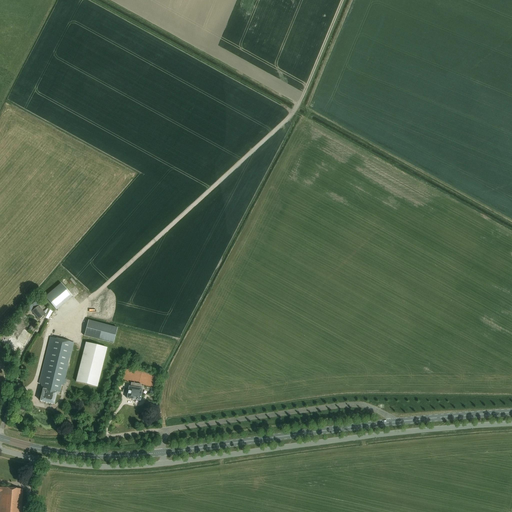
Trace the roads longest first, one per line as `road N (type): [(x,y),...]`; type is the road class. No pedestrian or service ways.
road 1 (unclassified): [(511,423),(104,468),(0,448)]
road 2 (secondary): [(161,452),(511,412)]
road 3 (secondary): [(161,452),(86,455),(0,437)]
